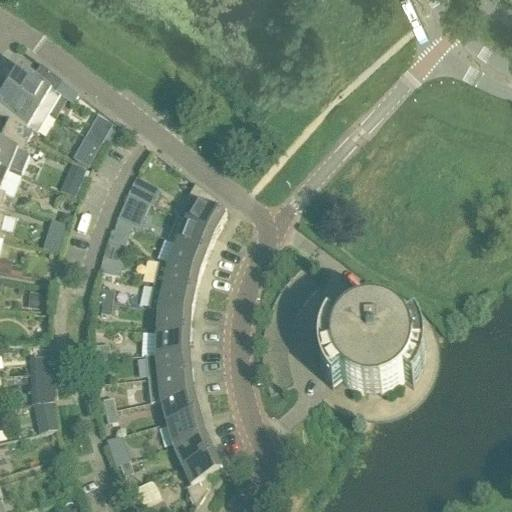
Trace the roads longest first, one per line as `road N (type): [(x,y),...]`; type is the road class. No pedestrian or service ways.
road 1 (residential): [(271,233),(7,25)]
road 2 (residential): [(251,511),(268,474),(240,382),(240,342),(271,233)]
road 3 (residential): [(271,233),(447,42)]
